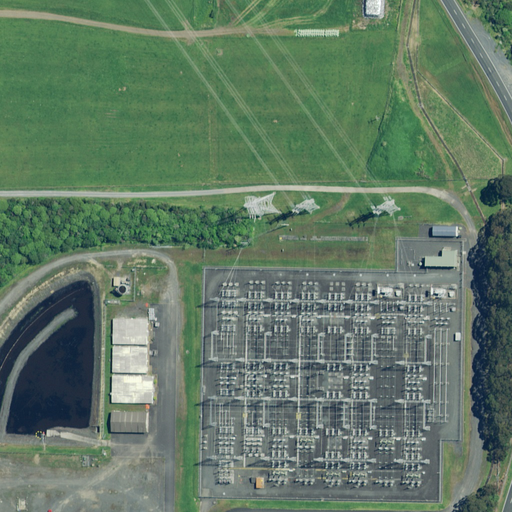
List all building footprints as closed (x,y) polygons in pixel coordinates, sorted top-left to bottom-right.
[(456,236),(456,227),(433,226),(432,235),(456,236)] [(425,266),(457,267),(458,251),(451,251),(451,248),(444,247),(444,257),(426,256),(425,266)] [(129,292),(130,290),(129,288),(129,287),(128,286),(126,285),(124,284),(123,285),(121,285),(120,286),(119,288),(119,290),(119,291),(120,293),(121,294),(122,295),(124,295),(126,295),(127,294),(128,293),(129,292)] [(135,320),(101,319),(100,345),(134,346),(135,320)] [(134,348),(100,348),(100,373),(134,373),(134,348)] [(140,376),(100,375),(100,403),(140,404),(140,376)] [(135,411),(101,411),(100,434),(135,434),(135,411)]
